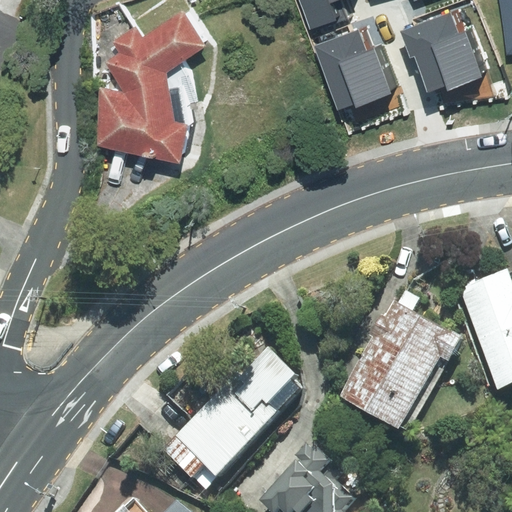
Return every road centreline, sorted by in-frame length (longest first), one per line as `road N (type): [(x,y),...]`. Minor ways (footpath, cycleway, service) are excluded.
road 1 (tertiary): [(41,429),(98,358),(259,242),(349,197),(511,166)]
road 2 (residential): [(78,0),(66,181),(0,362)]
